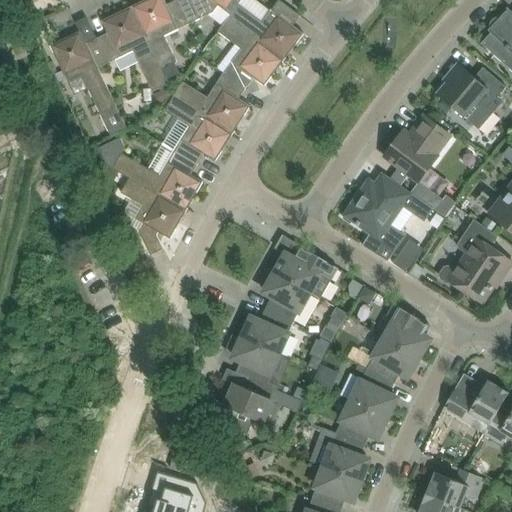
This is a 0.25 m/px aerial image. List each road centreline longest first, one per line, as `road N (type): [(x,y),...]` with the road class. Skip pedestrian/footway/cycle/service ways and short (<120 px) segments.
road 1 (residential): [(475,0),(407,77),(306,227)]
road 2 (residential): [(37,116),(153,356)]
road 3 (residential): [(378,511),(465,328)]
road 4 (residential): [(233,182),(344,22)]
road 5 (residential): [(465,328),(306,227)]
road 6 (unclassified): [(101,511),(153,356)]
